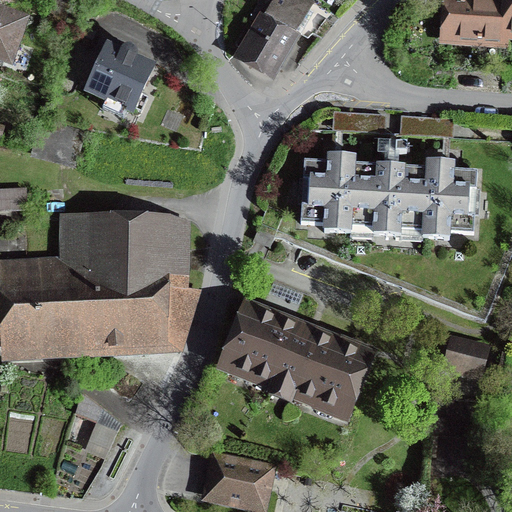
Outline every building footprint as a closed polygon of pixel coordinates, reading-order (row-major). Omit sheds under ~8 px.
[(298,22),(310,2),(306,0),(275,0),(269,11),(260,5),(252,19),(261,25),(241,59),(270,76),(292,39),(285,35),(295,20),(298,22)] [(504,68),(507,36),(509,0),(481,0),(481,2),(456,0),(449,0),(446,63),(504,68)] [(61,31),(69,7),(55,2),(47,26),(61,31)] [(0,60),(11,64),(24,22),(0,13),(0,60)] [(140,96),(152,70),(134,62),(137,55),(103,38),(99,46),(107,50),(88,92),(132,113),(134,110),(141,113),(148,99),(140,96)] [(335,114),(334,132),(384,135),(385,117),(335,114)] [(403,118),(402,136),(452,139),(453,121),(403,118)] [(32,151),(77,162),(85,131),(57,124),(40,120),(32,151)] [(396,145),(395,155),(406,156),(407,146),(396,145)] [(308,207),(302,206),(301,225),(324,226),(324,233),(351,235),(351,228),(374,229),(373,236),(400,238),(400,231),(423,232),(423,239),(449,241),(450,234),(473,235),(475,217),(468,217),(470,191),(476,191),(477,173),(454,171),(454,164),(428,163),(427,170),(355,165),(355,158),(329,156),(328,163),(305,162),(303,180),(310,181),(308,207)] [(0,191),(0,209),(26,208),(25,190),(0,191)] [(0,231),(0,258),(82,255),(81,222),(65,221),(66,226),(26,228),(26,231),(0,231)] [(82,255),(80,255),(81,273),(168,268),(168,289),(185,291),(187,270),(185,270),(186,223),(81,222),(82,255)] [(185,291),(168,289),(168,268),(81,273),(7,277),(8,301),(10,347),(11,350),(166,341),(180,353),(198,292),(185,291)] [(0,347),(10,347),(8,301),(0,301),(0,347)] [(365,367),(359,365),(362,356),(348,351),(350,346),(341,342),(339,347),(303,332),(306,325),(280,314),(277,322),(252,312),(230,369),(272,385),(271,387),(268,395),(289,404),(293,395),(340,412),(348,392),(354,394),(365,367)] [(454,367),(481,374),(486,353),(460,347),(454,367)] [(82,394),(76,414),(97,422),(101,410),(82,394)] [(430,434),(484,438),(487,404),(433,402),(430,434)] [(238,463),(216,459),(208,498),(262,510),(270,470),(259,468),(260,461),(240,457),(238,463)]
